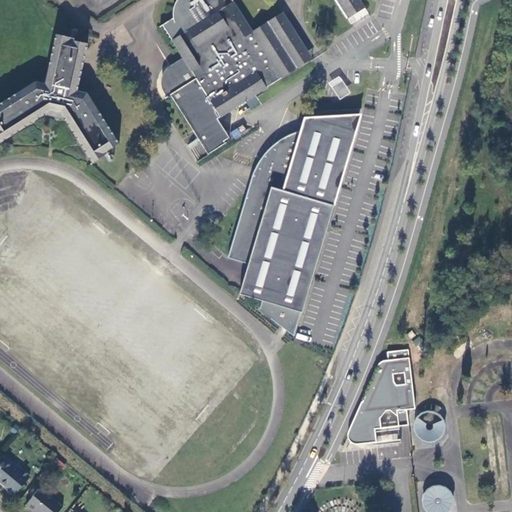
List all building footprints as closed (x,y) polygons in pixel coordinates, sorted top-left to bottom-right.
[(178,0),(176,4),(174,8),(173,13),(173,19),(163,25),(183,57),(196,78),(170,95),(194,133),(196,132),(199,136),(198,138),(199,141),(203,142),(205,146),(208,154),(226,143),(224,141),(229,137),(217,119),(282,78),(253,31),(252,32),(232,0),(178,0)] [(337,0),(349,18),(365,8),(360,0),(337,0)] [(283,13),(253,31),(282,78),(312,59),(283,13)] [(36,81),(0,103),(0,140),(1,142),(45,115),(64,118),(92,163),(105,155),(104,153),(119,143),(87,93),(78,90),(88,44),(74,40),(74,38),(56,33),(44,83),(36,81)] [(167,96),(170,95),(196,78),(183,57),(177,60),(173,63),(169,67),(165,71),(162,75),(161,79),(161,83),(161,87),(163,91),(167,96)] [(339,100),(350,93),(340,75),(328,82),(339,100)] [(234,140),(241,136),(237,128),(230,132),(234,140)] [(280,140),(270,147),(280,150),(285,137),(280,140)] [(197,160),(207,153),(197,138),(187,145),(197,160)] [(252,176),(251,179),(260,182),(263,172),(255,169),(253,172),(252,176)] [(235,238),(228,256),(244,262),(251,244),(235,238)] [(411,342),(415,347),(422,341),(418,337),(411,342)] [(348,430),(347,434),(347,440),(351,443),(355,444),(364,444),(372,443),(373,446),(401,443),(399,427),(409,426),(408,411),(416,410),(410,366),(408,349),(387,352),(387,360),(386,360),(384,361),(381,362),(379,363),(378,365),(352,421),(348,430)] [(425,425),(425,424),(416,418),(414,424),(414,430),(416,436),(421,440),(427,442),(434,441),(439,438),(443,433),(444,427),(443,420),(433,425),(433,427),(433,428),(432,429),(431,431),(430,431),(428,431),(427,431),(425,429),(425,428),(424,427),(424,426),(425,425)] [(6,458),(0,464),(0,482),(6,487),(5,488),(14,496),(30,475),(22,468),(20,470),(6,458)] [(423,495),(422,501),(423,507),(426,511),(447,511),(450,510),(452,504),(452,498),(449,492),(445,488),(439,486),(432,487),(427,490),(423,495)] [(58,511),(63,507),(40,488),(26,505),(34,511),(58,511)]
